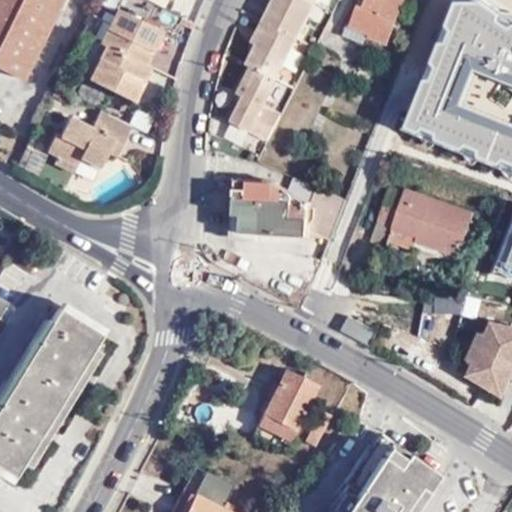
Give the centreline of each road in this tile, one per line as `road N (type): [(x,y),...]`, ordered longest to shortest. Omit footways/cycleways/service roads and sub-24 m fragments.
road 1 (tertiary): [(176,273),(388,379),(511,452)]
road 2 (tertiary): [(176,273),(165,362),(90,511)]
road 3 (residential): [(176,273),(212,51)]
road 4 (tertiary): [(0,192),(176,273)]
